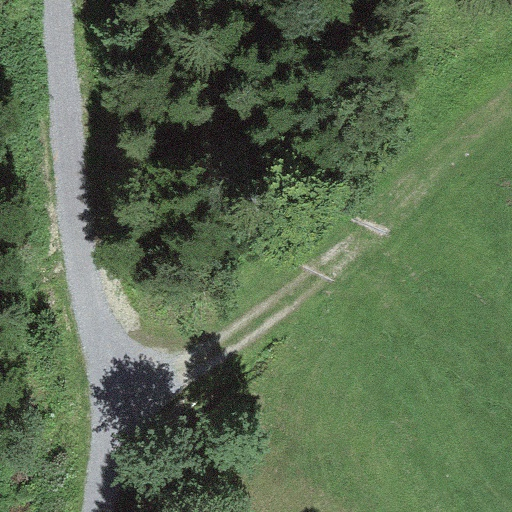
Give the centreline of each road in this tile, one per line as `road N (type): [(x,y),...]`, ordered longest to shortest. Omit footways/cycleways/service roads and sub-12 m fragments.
road 1 (track): [(57,0),(80,274),(100,371),(105,454),(98,511)]
road 2 (track): [(511,113),(277,318),(231,346),(100,371)]
